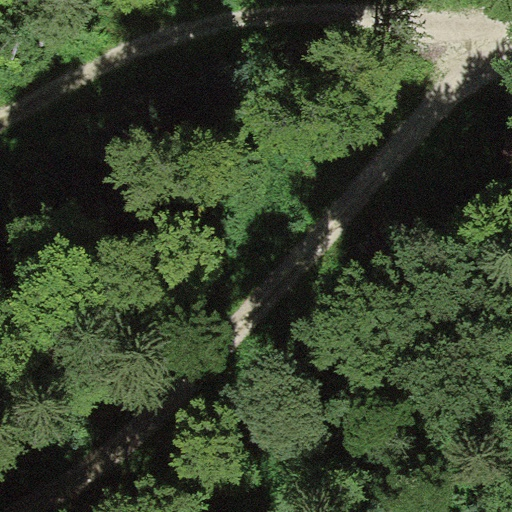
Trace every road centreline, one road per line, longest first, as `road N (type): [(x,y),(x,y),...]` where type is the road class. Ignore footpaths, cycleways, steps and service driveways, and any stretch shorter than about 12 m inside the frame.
road 1 (track): [(0,483),(71,450),(176,375),(306,212),(451,3)]
road 2 (track): [(0,113),(235,2),(451,3)]
